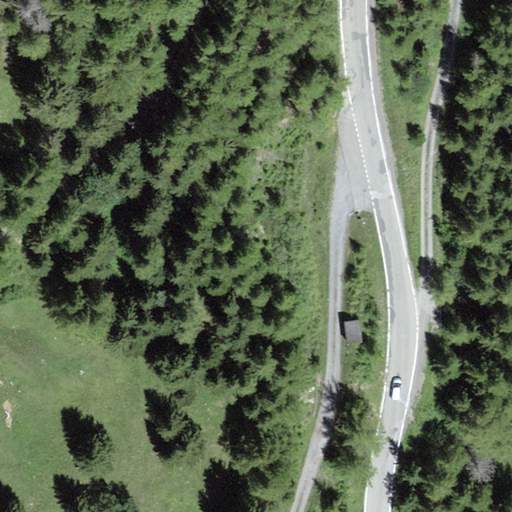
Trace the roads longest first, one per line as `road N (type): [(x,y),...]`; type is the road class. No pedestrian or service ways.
road 1 (unclassified): [(378,511),(403,321),(359,72),(355,0)]
road 2 (track): [(372,146),(343,200),(327,387),(293,511)]
road 3 (track): [(403,321),(424,288),(424,181),(449,0)]
road 4 (track): [(0,226),(132,122),(204,0)]
